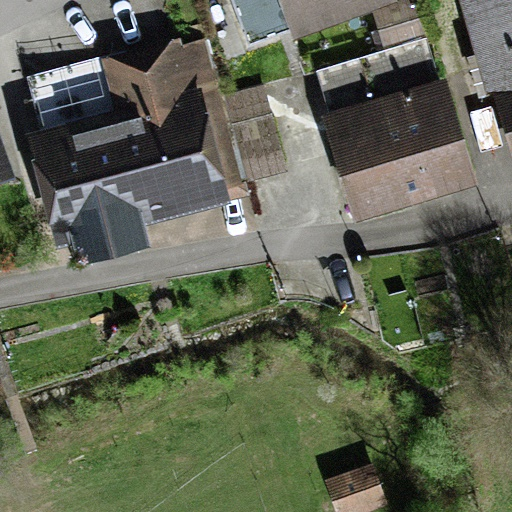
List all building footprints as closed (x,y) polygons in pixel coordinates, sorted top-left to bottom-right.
[(236,0),(251,39),(360,0),(236,0)] [(511,0),(465,0),(492,89),(502,86),(511,119),(511,0)] [(428,36),(317,69),(327,103),(348,97),(353,114),(332,120),(357,204),(468,171),(428,36)] [(246,180),(245,176),(224,94),(223,91),(220,91),(207,38),(40,81),(54,139),(45,141),(67,226),(246,180)] [(261,85),(224,94),(245,176),(282,166),(261,85)] [(370,511),(389,506),(374,460),(323,477),(333,511),(370,511)]
